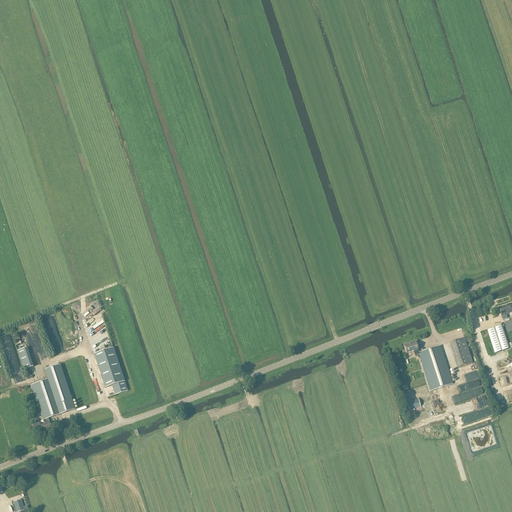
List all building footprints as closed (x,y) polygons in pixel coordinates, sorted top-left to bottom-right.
[(511,312),(511,310),(510,305),(499,308),(501,316),(504,315),(504,316),(509,314),(508,314),(511,312)] [(488,331),(495,354),(509,349),(502,326),(488,331)] [(457,368),(472,363),(464,338),(450,343),(457,368)] [(416,342),(404,345),(406,354),(413,351),(415,356),(419,355),(418,353),(418,350),(416,342)] [(453,384),(441,346),(418,353),(431,391),(453,384)] [(23,370),(33,367),(27,348),(17,351),(23,370)] [(115,395),(127,391),(113,348),(94,355),(105,388),(112,386),(115,395)] [(52,379),(31,386),(43,421),(44,420),(45,424),(40,426),(40,423),(33,426),(36,433),(42,431),(43,433),(52,430),(49,423),(50,423),(48,418),(75,410),(60,365),(49,369),(52,379)] [(421,407),(418,400),(407,403),(409,410),(421,407)] [(20,511),(25,511),(21,500),(14,502),(16,511),(20,511)]
